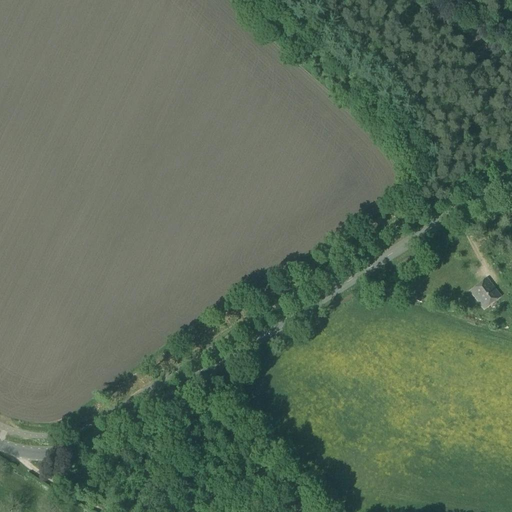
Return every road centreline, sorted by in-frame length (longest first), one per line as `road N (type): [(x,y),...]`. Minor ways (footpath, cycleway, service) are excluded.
road 1 (tertiary): [(0,446),(62,454),(90,445),(511,176)]
road 2 (track): [(202,511),(262,471),(284,478),(318,511)]
